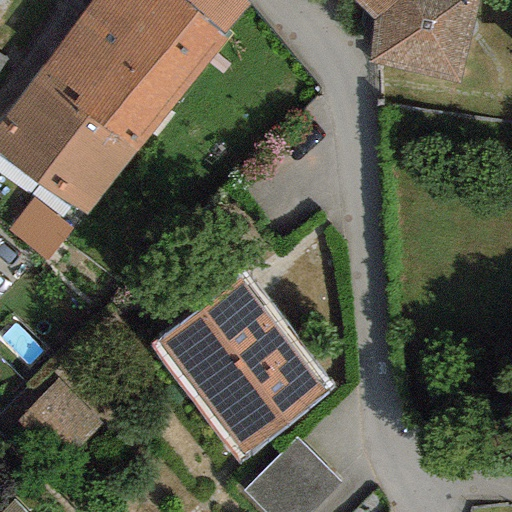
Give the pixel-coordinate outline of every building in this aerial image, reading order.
[(135,159),(222,43),(176,0),(94,0),(41,75),(77,103),(70,115),(135,159)] [(247,10),(236,0),(176,0),(222,43),(247,10)] [(312,0),(316,2),(347,3),(373,25),(367,67),(454,87),(479,0),(312,0)] [(77,103),(41,75),(0,126),(0,163),(33,193),(85,220),(135,159),(70,115),(77,103)] [(71,231),(31,201),(7,233),(46,263),(71,231)] [(317,384),(238,273),(153,334),(231,444),(317,384)] [(99,427),(56,385),(15,427),(57,469),(99,427)] [(314,511),(339,489),(295,442),(241,492),(259,511),(314,511)] [(62,511),(35,511),(14,489),(0,502),(0,511),(64,511),(63,511),(62,511)]
